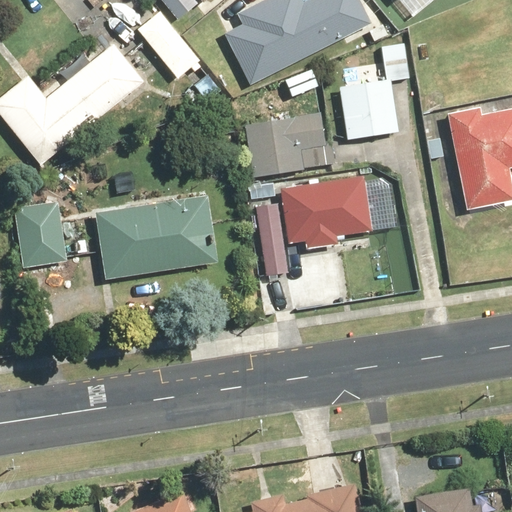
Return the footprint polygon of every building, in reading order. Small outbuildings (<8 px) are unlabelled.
[(224,27),(252,81),(372,20),(361,0),(254,0),(236,9),(241,19),(224,27)] [(201,61),(160,10),(136,29),(177,80),(201,61)] [(433,30),(405,34),(412,93),(440,89),(433,30)] [(27,79),(0,101),(0,118),(39,166),(144,82),(112,43),(43,99),(27,79)] [(221,93),(205,74),(191,86),(208,105),(221,93)] [(340,88),(347,141),(397,134),(390,81),(365,84),(340,88)] [(490,105),(444,113),(462,211),(511,202),(511,180),(510,168),(511,168),(511,112),(492,117),(490,105)] [(242,127),(249,178),(335,166),(331,142),(326,142),(322,116),(242,127)] [(365,147),(339,150),(341,168),(367,166),(365,147)] [(360,177),(279,191),(288,246),(303,244),(304,250),(337,244),(335,236),(369,230),(360,177)] [(208,193),(95,210),(106,281),(219,264),(208,193)] [(59,200),(16,206),(24,267),(67,261),(59,200)] [(259,206),(266,276),(286,274),(278,204),(259,206)] [(419,511),(484,511),(478,480),(415,492),(419,511)] [(251,511),(360,511),(353,481),(307,492),(308,499),(285,505),(283,496),(250,504),(251,511)] [(187,511),(180,495),(138,511),(187,511)]
